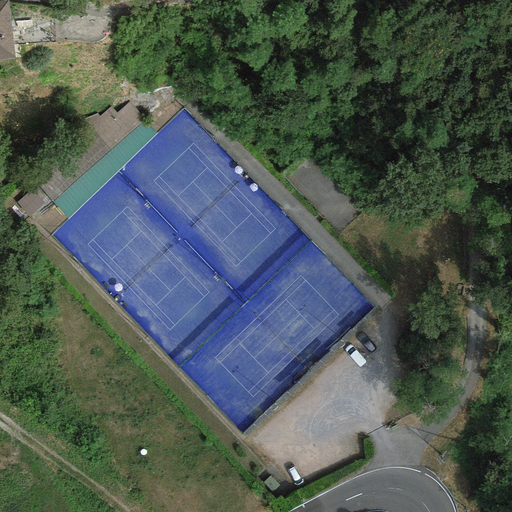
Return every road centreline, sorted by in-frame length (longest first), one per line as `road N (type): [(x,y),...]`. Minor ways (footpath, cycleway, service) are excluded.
road 1 (track): [(135,511),(0,399)]
road 2 (secondary): [(318,511),(385,486),(430,511)]
